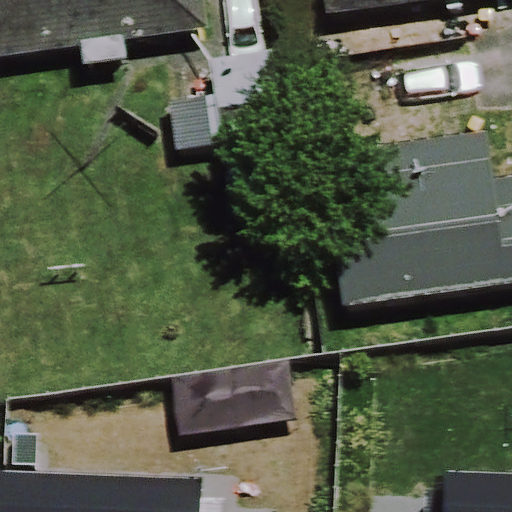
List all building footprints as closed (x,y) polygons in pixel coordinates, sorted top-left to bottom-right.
[(0,0),(0,67),(197,50),(192,0),(0,0)] [(511,4),(511,0),(320,0),(325,29),(511,4)] [(199,74),(201,99),(164,103),(171,168),(216,164),(222,220),(289,213),(273,66),(199,74)] [(511,299),(511,192),(399,209),(393,168),(316,179),(338,325),(511,299)] [(360,511),(361,484),(62,476),(61,511),(360,511)]
